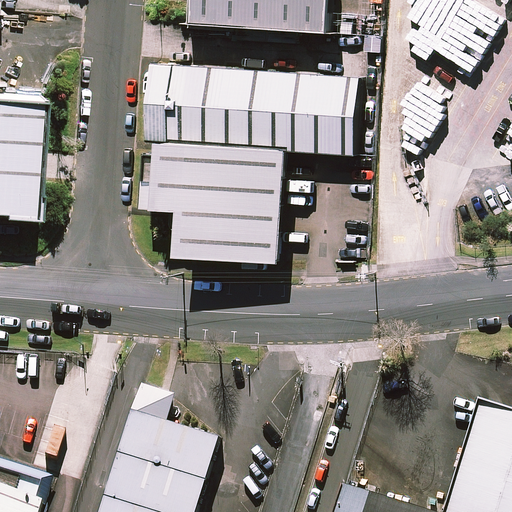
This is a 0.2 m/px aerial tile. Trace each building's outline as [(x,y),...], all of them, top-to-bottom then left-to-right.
[(334,0),(193,0),(193,17),(333,27),(334,0)] [(173,53),(167,139),(366,153),(372,66),(173,53)] [(0,97),(0,213),(31,217),(41,99),(0,97)] [(294,148),(167,139),(162,206),(188,208),(185,253),(286,260),(294,148)] [(443,511),(511,511),(511,407),(479,398),(443,511)] [(202,511),(227,432),(139,404),(105,511),(202,511)] [(443,511),(342,480),(332,511),(443,511)] [(0,491),(0,511),(43,511),(45,506),(0,491)]
